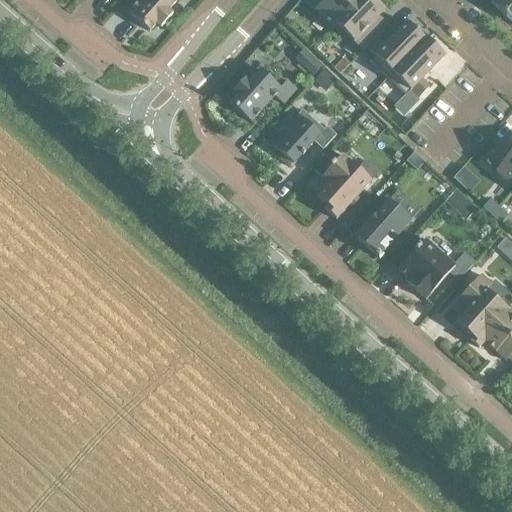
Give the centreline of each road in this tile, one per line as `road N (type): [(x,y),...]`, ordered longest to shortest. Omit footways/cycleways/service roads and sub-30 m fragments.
road 1 (residential): [(331,511),(0,224)]
road 2 (residential): [(511,430),(213,161),(191,187)]
road 3 (tertiary): [(511,476),(191,187)]
road 4 (residential): [(161,123),(273,0)]
road 5 (residential): [(227,0),(139,105)]
